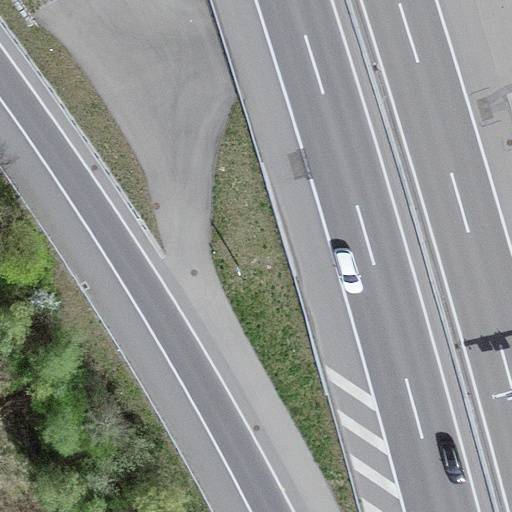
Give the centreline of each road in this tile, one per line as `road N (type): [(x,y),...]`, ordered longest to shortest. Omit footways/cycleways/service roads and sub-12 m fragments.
road 1 (motorway): [(293,0),(441,511)]
road 2 (motorway): [(0,72),(140,279),(272,511)]
road 3 (motorway): [(511,386),(397,0)]
